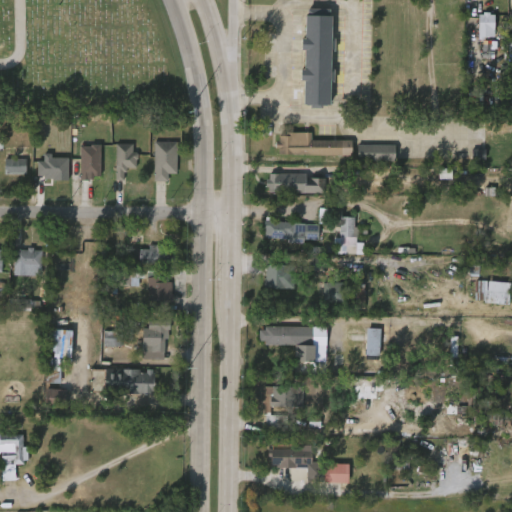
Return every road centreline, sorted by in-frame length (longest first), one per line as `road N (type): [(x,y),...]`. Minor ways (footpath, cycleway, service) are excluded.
road 1 (secondary): [(171,0),(196,85),(200,511)]
road 2 (residential): [(0,217),(230,215)]
road 3 (secondary): [(229,511),(229,313)]
road 4 (secondary): [(230,215),(227,84)]
